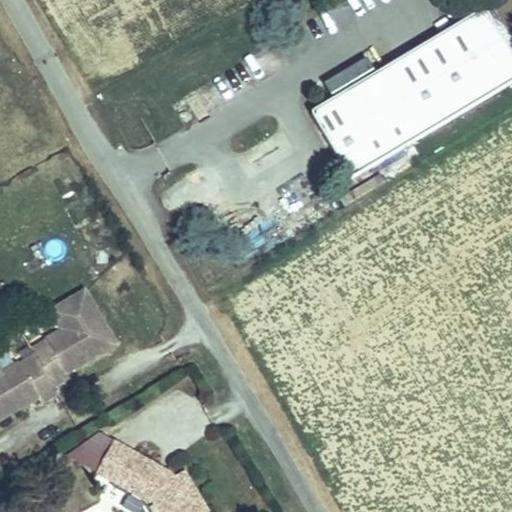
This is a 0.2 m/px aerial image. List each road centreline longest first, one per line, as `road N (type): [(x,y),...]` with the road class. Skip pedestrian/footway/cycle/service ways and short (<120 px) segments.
road 1 (residential): [(318,511),(11,0)]
road 2 (unknown): [(109,163),(246,128),(417,0)]
road 3 (unknown): [(203,320),(79,399),(0,474)]
